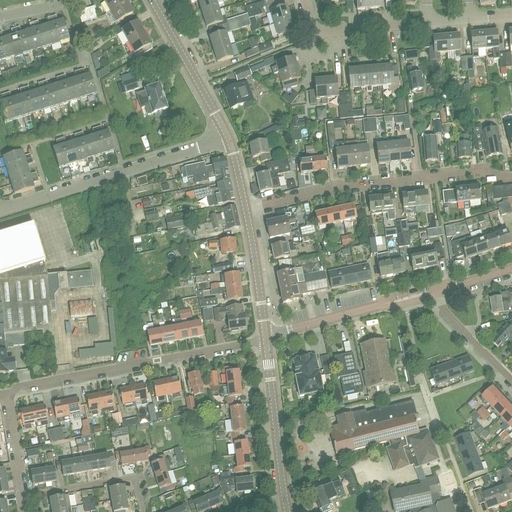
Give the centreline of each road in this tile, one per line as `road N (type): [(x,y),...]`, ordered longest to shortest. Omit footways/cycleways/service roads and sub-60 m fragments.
road 1 (residential): [(245,208),(359,182),(511,166)]
road 2 (residential): [(5,391),(264,338)]
road 3 (residential): [(0,209),(226,137)]
road 4 (residential): [(264,338),(434,290)]
road 5 (tertiary): [(286,500),(264,338)]
road 6 (tertiary): [(226,137),(151,0)]
road 7 (residential): [(144,511),(132,475),(22,495)]
road 8 (residential): [(425,21),(314,28),(306,0)]
road 9 (tertiary): [(264,338),(245,208)]
road 10 (residential): [(511,380),(444,314),(434,290)]
